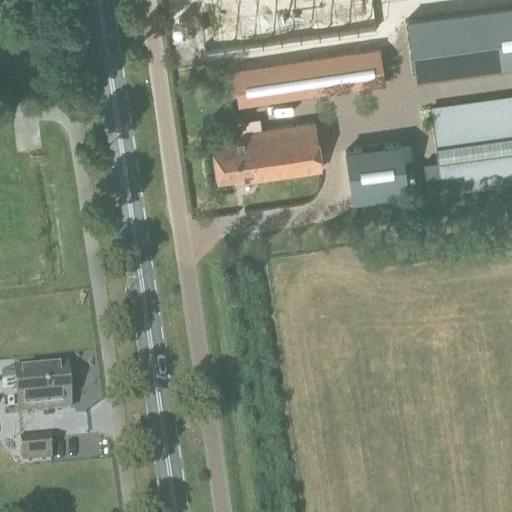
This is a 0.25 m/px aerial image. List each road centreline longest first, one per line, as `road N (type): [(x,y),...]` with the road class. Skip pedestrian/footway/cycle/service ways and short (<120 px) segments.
road 1 (secondary): [(174,511),(99,0)]
road 2 (unclassified): [(221,511),(147,0)]
